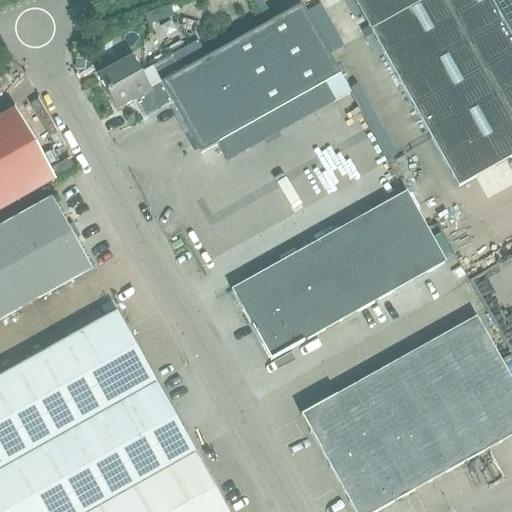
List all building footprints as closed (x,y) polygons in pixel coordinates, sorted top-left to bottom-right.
[(511,0),(353,0),(459,188),(511,158),(511,0)] [(301,6),(209,58),(207,59),(150,91),(150,93),(133,102),(144,121),(173,105),(201,154),(324,85),(334,103),(350,94),(301,6)] [(183,18),(180,27),(184,35),(192,38),(197,23),(183,18)] [(150,91),(207,59),(198,42),(140,74),(131,59),(99,77),(118,111),(133,102),(150,93),(150,91)] [(76,63),(76,72),(84,72),(84,63),(76,63)] [(0,212),(53,182),(14,112),(0,119),(0,212)] [(407,193),(231,291),(271,362),(446,264),(407,193)] [(52,200),(0,229),(0,321),(92,271),(52,200)] [(0,511),(93,511),(196,455),(116,313),(0,378),(0,511)] [(472,414),(511,390),(511,381),(477,318),(301,416),(341,487),(385,462),(428,438),(472,414)] [(511,437),(511,390),(472,414),(491,449),(511,437)] [(491,449),(472,414),(428,438),(448,473),(491,449)] [(448,473),(428,438),(385,462),(405,497),(448,473)] [(227,511),(196,455),(93,511),(227,511)] [(377,511),(405,497),(385,462),(341,487),(354,511),(377,511)]
